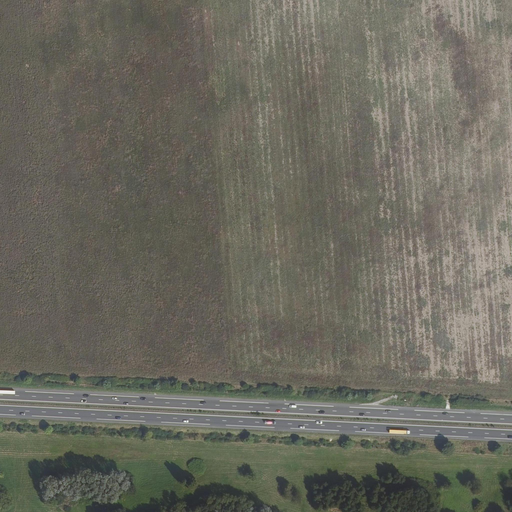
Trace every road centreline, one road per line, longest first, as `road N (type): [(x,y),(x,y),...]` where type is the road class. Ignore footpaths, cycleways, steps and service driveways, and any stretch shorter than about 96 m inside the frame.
road 1 (trunk): [(0,409),(511,434)]
road 2 (trunk): [(511,419),(0,394)]
